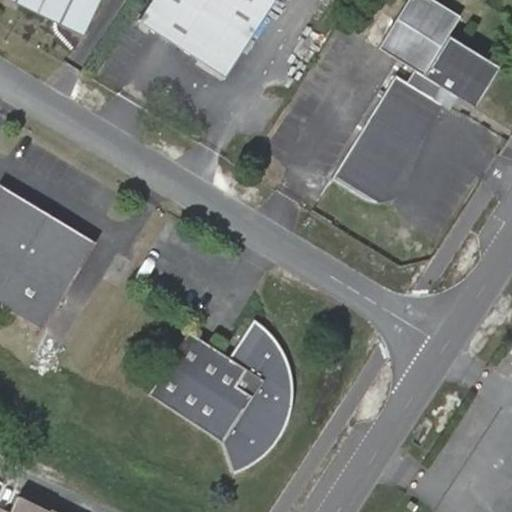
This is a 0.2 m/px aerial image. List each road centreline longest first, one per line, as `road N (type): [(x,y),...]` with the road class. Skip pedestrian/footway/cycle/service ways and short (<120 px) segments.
road 1 (residential): [(443,345),(0,76)]
road 2 (residential): [(336,511),(443,345)]
road 3 (residential): [(511,241),(443,345)]
